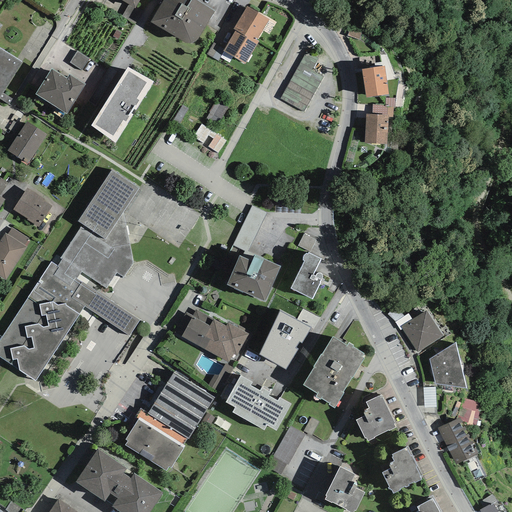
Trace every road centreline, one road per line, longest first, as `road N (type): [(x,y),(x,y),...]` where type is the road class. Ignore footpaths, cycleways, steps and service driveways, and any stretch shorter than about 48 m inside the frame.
road 1 (residential): [(294,0),(336,38),(350,76),(326,205),(332,247),(466,511)]
road 2 (track): [(511,299),(471,217),(511,104)]
